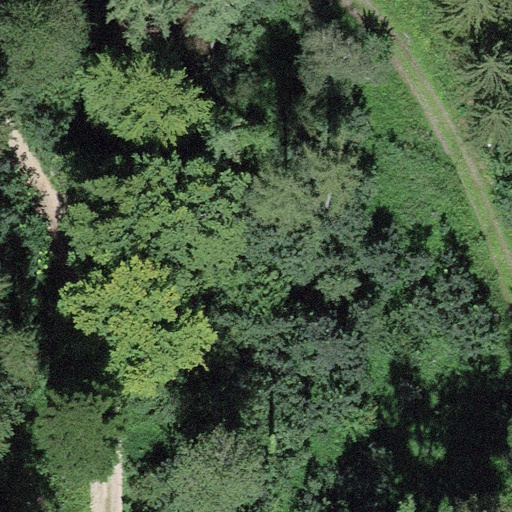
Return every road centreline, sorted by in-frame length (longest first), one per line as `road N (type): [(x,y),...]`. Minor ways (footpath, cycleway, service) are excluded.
road 1 (track): [(0,136),(68,238),(106,398),(110,511)]
road 2 (track): [(511,316),(442,140),(320,0)]
